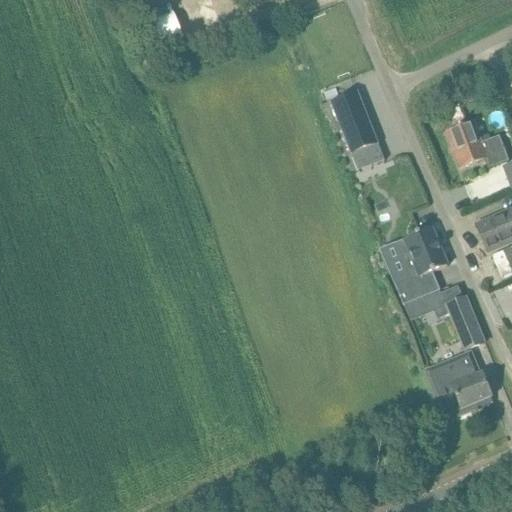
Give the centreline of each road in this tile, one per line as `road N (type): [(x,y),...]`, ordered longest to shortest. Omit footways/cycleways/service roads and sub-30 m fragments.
road 1 (unclassified): [(511,371),(391,90)]
road 2 (unclassified): [(511,32),(391,90)]
road 3 (unclassified): [(401,511),(511,461)]
